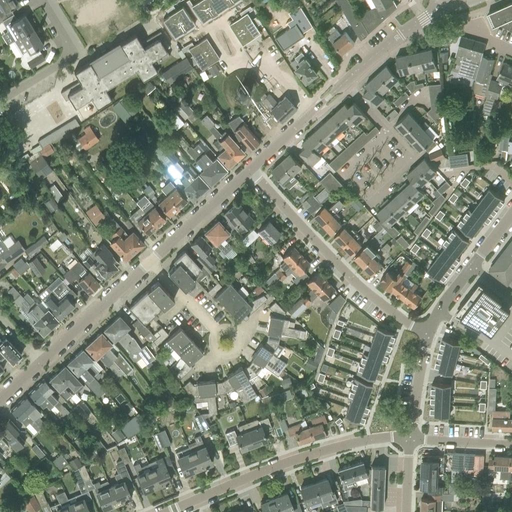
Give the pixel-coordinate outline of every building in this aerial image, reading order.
[(17,4),(15,0),(0,0),(0,6),(2,9),(0,10),(0,18),(1,21),(12,14),(9,9),(17,4)] [(203,23),(208,20),(212,17),(211,17),(210,14),(212,13),(203,0),(198,0),(199,1),(192,5),(203,23)] [(203,0),(212,13),(213,12),(215,15),(220,12),(224,10),(217,0),(203,0)] [(217,0),(224,10),(227,7),(232,4),(230,1),(232,0),(231,0),(217,0)] [(357,16),(347,0),(335,0),(359,39),(367,32),(394,8),(391,2),(379,8),(377,6),(371,9),(357,16)] [(366,0),(371,9),(377,6),(379,8),(391,2),(392,1),(391,0),(366,0)] [(511,30),(511,1),(488,13),(489,13),(493,21),(498,24),(499,25),(503,23),(504,25),(505,26),(507,27),(509,28),(509,29),(511,30)] [(304,36),(296,24),(282,3),(271,10),(285,31),(275,38),(283,50),(299,40),(301,43),(306,40),(304,37),(304,36)] [(172,6),(169,9),(172,13),(182,28),(184,27),(186,30),(190,27),(194,25),(183,7),(176,11),(172,6)] [(174,38),(177,35),(182,32),(180,29),(182,28),(172,13),(169,9),(166,11),(169,16),(162,20),(174,38)] [(229,24),(235,33),(238,31),(239,32),(254,23),(259,20),(257,17),(252,20),(247,13),(229,24)] [(16,19),(12,14),(1,21),(7,29),(14,41),(33,30),(24,14),(16,19)] [(260,33),(256,26),(261,23),(259,20),(254,23),(239,32),(240,34),(237,36),(243,45),(260,33)] [(42,45),(33,30),(14,41),(22,54),(20,55),(19,58),(19,62),(21,65),(23,67),(26,68),(28,69),(30,68),(44,59),(40,53),(37,48),(42,45)] [(336,30),(335,31),(327,37),(341,54),(354,44),(345,33),(340,37),(336,30)] [(94,59),(89,62),(73,72),(79,81),(60,93),(65,100),(69,99),(74,107),(90,97),(96,107),(110,99),(104,89),(137,69),(143,80),(157,71),(153,66),(170,56),(161,42),(164,39),(159,32),(141,43),(135,34),(114,47),(114,46),(113,47),(108,50),(106,51),(105,49),(100,52),(102,54),(100,55),(99,55),(100,56),(95,59),(94,58),(94,59)] [(458,46),(454,58),(462,60),(458,73),(475,78),(479,65),(482,56),(485,46),(485,44),(475,41),(464,37),(460,36),(458,46)] [(187,59),(189,62),(194,59),(209,50),(208,48),(211,46),(205,37),(188,49),(192,56),(187,59)] [(191,66),(196,62),(201,69),(219,58),(213,50),(213,49),(210,52),(209,50),(194,59),(189,62),(191,66)] [(419,52),(424,69),(425,73),(436,70),(431,49),(419,52)] [(295,57),(296,59),(291,64),(306,82),(317,74),(309,64),(310,63),(301,52),(295,57)] [(424,69),(419,52),(407,54),(412,72),(424,69)] [(412,72),(407,54),(396,57),(397,62),(389,68),(397,77),(399,75),(412,72)] [(475,79),(473,90),(473,93),(474,93),(486,97),(481,113),(489,115),(494,99),(490,97),(491,94),(486,93),(492,75),(487,73),(489,68),(492,59),(482,56),(479,65),(475,78),(475,79)] [(186,57),(181,60),(168,68),(175,79),(192,67),(186,57)] [(490,80),(486,93),(491,94),(490,97),(494,99),(497,100),(501,87),(506,85),(511,87),(511,65),(503,62),(497,77),(496,78),(496,79),(497,79),(499,80),(498,83),(490,80)] [(214,64),(208,68),(212,75),(218,71),(214,64)] [(386,66),(377,74),(389,87),(398,78),(397,77),(389,68),(386,66)] [(377,74),(369,81),(381,94),(389,87),(377,74)] [(250,106),(255,101),(250,95),(250,94),(250,93),(250,92),(250,91),(258,84),(254,79),(246,86),(245,86),(244,86),(243,86),(242,86),(241,86),(240,86),(239,87),(238,87),(237,88),(237,89),(236,90),(236,91),(236,92),(236,93),(236,94),(236,95),(236,96),(237,97),(238,98),(239,99),(240,99),(241,100),(242,100),(243,100),(244,100),(250,106)] [(146,94),(155,88),(149,81),(141,87),(146,94)] [(381,94),(369,81),(365,85),(368,89),(363,94),(375,107),(382,100),(384,98),(381,95),(381,94)] [(416,90),(415,85),(414,82),(409,83),(405,87),(412,94),(416,90)] [(130,94),(132,98),(139,93),(136,89),(130,94)] [(405,92),(399,97),(403,102),(409,96),(405,92)] [(124,97),(119,101),(119,102),(122,105),(132,116),(141,108),(128,94),(124,97)] [(284,97),(277,104),(268,95),(266,97),(262,101),(274,114),(281,121),(281,122),(295,109),(284,97)] [(403,102),(399,97),(393,102),(397,107),(403,102)] [(183,100),(177,105),(187,117),(193,111),(183,100)] [(117,101),(111,107),(112,108),(115,111),(122,105),(119,102),(119,101),(118,101),(117,101)] [(442,101),(430,102),(431,109),(443,113),(442,101)] [(356,124),(358,122),(365,116),(353,103),(348,107),(345,104),(341,107),(353,121),(356,124)] [(341,107),(332,115),(344,129),(353,121),(341,107)] [(394,109),(392,111),(385,118),(389,122),(398,114),(394,109)] [(443,113),(431,109),(427,112),(435,121),(443,113)] [(175,113),(167,119),(176,129),(183,122),(175,113)] [(416,122),(415,120),(408,113),(395,125),(403,133),(416,122)] [(344,129),(332,115),(323,124),(335,137),(344,129)] [(216,139),(235,160),(239,157),(240,157),(241,156),(241,154),(243,153),(237,145),(233,141),(224,131),(220,135),(212,125),(213,124),(206,116),(200,120),(207,128),(216,139)] [(239,119),(240,119),(238,117),(228,123),(238,140),(239,139),(243,142),(249,149),(253,146),(255,145),(257,143),(257,142),(258,141),(244,125),(239,119)] [(74,118),(37,141),(37,142),(39,145),(41,148),(48,143),(52,140),(61,135),(78,124),(74,118)] [(416,122),(403,133),(411,142),(424,131),(416,122)] [(335,137),(323,124),(315,132),(327,145),(330,148),(334,145),(330,141),(335,137)] [(87,147),(97,140),(88,127),(83,130),(85,133),(78,139),(85,149),(87,147)] [(375,127),(368,133),(366,135),(370,139),(379,131),(375,127)] [(437,144),(424,131),(411,142),(420,151),(424,148),(428,152),(437,144)] [(69,132),(63,135),(64,137),(69,143),(73,140),(69,133),(69,132)] [(315,132),(306,140),(318,153),(327,145),(315,132)] [(370,139),(366,135),(364,132),(355,140),(361,147),(370,139)] [(61,135),(52,140),(56,146),(65,141),(61,135)] [(500,137),(498,150),(501,150),(506,151),(508,141),(508,138),(500,137)] [(135,139),(126,147),(130,151),(139,143),(135,139)] [(216,139),(212,143),(220,152),(217,155),(227,167),(229,165),(230,165),(232,164),(232,163),(235,160),(216,139)] [(321,156),(318,153),(306,140),(302,143),(305,147),(300,152),(307,159),(312,164),(321,156)] [(361,147),(355,140),(346,148),(352,156),(361,147)] [(42,149),(38,151),(39,152),(40,154),(42,157),(53,150),(48,143),(41,148),(42,149)] [(162,143),(158,146),(173,163),(174,165),(178,161),(162,143)] [(196,144),(192,148),(192,149),(218,177),(221,174),(222,174),(224,173),(224,172),(226,170),(216,158),(212,162),(204,153),(196,144)] [(432,162),(444,157),(441,149),(437,144),(428,152),(429,155),(432,162)] [(39,145),(30,151),(33,155),(34,156),(39,152),(38,151),(42,149),(41,148),(39,145)] [(173,163),(158,146),(152,151),(167,168),(173,163)] [(126,147),(118,154),(122,158),(129,151),(126,147)] [(218,177),(192,149),(192,148),(191,147),(186,150),(189,154),(195,160),(197,163),(194,165),(192,163),(191,163),(200,173),(203,177),(210,184),(218,177)] [(352,156),(346,148),(337,157),(344,164),(352,156)] [(448,156),(450,168),(468,165),(467,153),(448,156)] [(26,154),(12,162),(14,166),(28,158),(26,154)] [(40,154),(29,162),(40,178),(52,170),(42,157),(40,154)] [(289,154),(281,162),(292,175),(301,167),(296,162),(289,154)] [(344,164),(337,157),(329,164),(335,172),(344,164)] [(115,170),(122,164),(116,158),(110,163),(115,170)] [(428,179),(429,178),(436,171),(425,158),(416,166),(428,179)] [(26,161),(16,169),(19,174),(30,167),(26,161)] [(281,162),(272,170),(286,186),(297,180),(292,175),(281,162)] [(173,163),(167,168),(166,169),(175,179),(177,177),(184,184),(185,186),(181,189),(185,193),(192,200),(200,193),(192,184),(181,173),(174,165),(173,163)] [(181,173),(192,184),(200,193),(208,186),(206,184),(201,179),(197,175),(189,165),(181,173)] [(428,179),(416,166),(407,175),(412,181),(415,184),(418,188),(422,184),(428,179)] [(103,169),(99,172),(99,173),(105,180),(109,177),(103,169)] [(341,184),(332,174),(330,172),(319,181),(322,184),(325,188),(331,194),(334,192),(339,188),(342,185),(341,184)] [(403,184),(401,186),(415,201),(424,193),(418,188),(415,184),(412,181),(408,184),(407,185),(407,184),(405,183),(403,184)] [(442,184),(438,188),(437,190),(441,194),(450,186),(449,184),(446,181),(442,184)] [(148,185),(143,189),(153,201),(155,204),(157,202),(156,201),(155,200),(156,199),(152,194),(154,192),(148,185)] [(115,188),(120,194),(123,192),(118,186),(115,188)] [(174,186),(171,189),(168,186),(163,191),(167,195),(178,208),(186,200),(179,193),(174,186)] [(415,201),(401,186),(397,190),(399,192),(394,197),(406,210),(415,201)] [(325,188),(313,198),(315,200),(306,208),(311,213),(318,206),(319,205),(321,203),(331,194),(325,188)] [(489,189),(483,197),(498,208),(504,200),(489,189)] [(445,198),(441,194),(432,202),(434,205),(437,208),(445,198)] [(178,208),(167,195),(162,199),(161,197),(156,201),(157,202),(162,208),(169,215),(178,208)] [(311,195),(309,197),(302,203),(306,208),(315,200),(313,198),(311,195)] [(354,196),(353,197),(349,201),(359,211),(364,206),(354,196)] [(406,210),(394,197),(389,201),(387,199),(384,203),(398,218),(406,210)] [(483,197),(477,204),(492,216),(498,208),(483,197)] [(51,199),(43,204),(48,211),(56,206),(51,199)] [(328,210),(321,203),(319,205),(318,206),(311,213),(322,225),(336,213),(339,211),(345,205),(339,200),(328,210)] [(141,210),(145,214),(156,227),(165,219),(150,202),(141,210)] [(238,234),(245,228),(252,221),(237,203),(228,210),(223,215),(227,219),(232,226),(238,234)] [(382,208),(376,213),(378,215),(382,219),(378,222),(382,227),(383,227),(387,231),(393,238),(399,233),(393,226),(391,228),(389,226),(398,218),(384,203),(380,206),(382,208)] [(95,204),(84,212),(94,226),(105,218),(95,204)] [(472,211),(471,212),(483,221),(486,224),(492,216),(477,204),(475,208),(472,211)] [(437,208),(434,205),(428,212),(432,215),(437,208)] [(71,206),(66,211),(75,221),(80,216),(71,206)] [(468,209),(462,217),(477,228),(483,221),(471,212),(472,211),(468,209)] [(336,213),(322,225),(331,234),(338,228),(341,225),(337,220),(340,217),(336,213)] [(156,227),(145,214),(141,218),(139,216),(135,220),(148,234),(156,227)] [(419,223),(423,227),(429,219),(425,216),(419,223)] [(462,217),(456,225),(471,236),(477,228),(462,217)] [(112,218),(108,221),(115,231),(115,230),(134,252),(143,244),(132,231),(127,236),(119,227),(112,218)] [(217,221),(204,233),(211,240),(229,260),(236,253),(231,248),(232,248),(223,238),(228,233),(224,228),(217,221)] [(252,229),(244,237),(241,240),(245,247),(250,243),(260,233),(269,243),(270,242),(272,243),(276,239),(275,237),(276,236),(279,233),(268,221),(261,228),(256,233),(252,229)] [(382,227),(378,222),(377,221),(373,225),(378,231),(382,227)] [(423,227),(419,223),(413,231),(417,234),(423,227)] [(344,227),(341,230),(333,237),(342,246),(356,233),(352,229),(348,233),(344,227)] [(453,229),(447,237),(462,248),(468,240),(453,229)] [(115,239),(110,243),(125,260),(126,258),(128,258),(130,256),(130,255),(131,254),(130,253),(133,251),(134,252),(115,230),(115,231),(110,234),(115,239)] [(61,233),(57,237),(62,242),(66,238),(61,233)] [(356,233),(342,246),(351,255),(358,248),(361,246),(356,241),(360,237),(356,233)] [(211,247),(207,243),(200,235),(190,245),(197,252),(199,255),(195,259),(199,263),(205,270),(208,273),(209,274),(216,267),(213,263),(214,262),(205,252),(211,247)] [(43,236),(24,250),(29,256),(47,242),(43,237),(43,236)] [(404,249),(409,245),(400,236),(396,240),(404,249)] [(447,237),(441,245),(444,247),(445,247),(456,255),(462,248),(447,237)] [(53,249),(61,243),(57,238),(49,244),(53,249)] [(511,240),(510,243),(509,243),(503,251),(504,251),(493,265),(492,265),(495,267),(492,271),(508,283),(507,282),(511,276),(511,240)] [(0,266),(5,263),(4,262),(23,249),(18,241),(14,244),(6,249),(0,242),(0,241),(0,266)] [(390,247),(387,243),(381,249),(385,253),(390,247)] [(97,248),(99,251),(95,255),(110,273),(116,267),(115,266),(118,263),(111,255),(112,255),(102,244),(97,248)] [(364,248),(361,251),(354,258),(363,267),(376,254),(372,250),(367,245),(364,248)] [(280,270),(275,275),(274,274),(266,281),(270,285),(278,278),(283,273),(284,272),(290,266),(301,255),(293,247),(286,254),(281,258),(285,261),(279,266),(281,268),(280,270)] [(444,247),(439,255),(454,266),(460,258),(456,255),(445,247),(444,247)] [(171,268),(167,272),(184,290),(195,280),(197,283),(208,273),(205,270),(199,263),(197,265),(184,251),(173,261),(176,264),(171,268)] [(380,258),(376,254),(363,267),(371,276),(378,268),(381,266),(377,261),(380,258)] [(95,255),(90,259),(88,257),(83,261),(92,272),(93,272),(100,279),(103,276),(104,278),(110,273),(95,255)] [(301,255),(290,266),(284,272),(287,275),(290,272),(295,278),(292,280),(296,285),(306,275),(302,271),(309,264),(301,255)] [(439,255),(433,262),(448,274),(454,266),(439,255)] [(35,258),(28,264),(35,274),(40,270),(37,265),(39,264),(35,258)] [(65,271),(62,274),(70,283),(75,278),(81,285),(88,293),(98,283),(91,276),(77,260),(65,271)] [(387,271),(385,274),(379,282),(391,291),(409,267),(411,264),(407,261),(397,275),(392,271),(390,273),(387,271)] [(433,262),(427,270),(442,282),(448,274),(433,262)] [(24,263),(15,271),(18,275),(19,275),(28,268),(24,263)] [(409,267),(391,291),(402,299),(410,289),(402,283),(406,278),(412,269),(409,267)] [(429,275),(424,271),(419,277),(424,281),(427,277),(429,275)] [(315,291),(326,281),(317,272),(310,279),(306,283),(312,288),(309,291),(307,293),(310,296),(315,291)] [(55,287),(48,293),(51,295),(57,302),(58,301),(62,305),(62,307),(67,312),(74,305),(70,301),(76,295),(70,289),(70,290),(62,281),(55,287)] [(315,291),(310,296),(307,299),(310,302),(318,295),(323,300),(327,296),(334,289),(326,281),(315,291)] [(138,319),(143,324),(161,308),(163,309),(173,299),(157,282),(128,308),(138,319)] [(217,282),(214,285),(207,292),(210,296),(218,289),(221,286),(217,282)] [(461,306),(458,309),(464,314),(461,318),(464,319),(465,320),(479,327),(480,328),(482,327),(484,328),(485,329),(488,325),(494,330),(500,323),(503,319),(510,310),(510,309),(508,307),(503,304),(501,302),(502,300),(501,299),(488,289),(485,287),(480,283),(479,282),(476,285),(473,290),(471,292),(475,295),(471,301),(467,298),(461,306)] [(223,288),(222,289),(215,295),(222,304),(236,291),(229,283),(223,288)] [(414,284),(410,289),(402,299),(414,308),(422,297),(414,291),(418,286),(414,284)] [(258,285),(254,289),(259,294),(263,290),(258,285)] [(57,302),(51,295),(48,293),(44,288),(37,295),(42,300),(49,308),(59,319),(62,316),(67,312),(62,307),(62,305),(58,301),(57,302)] [(244,299),(236,291),(222,304),(230,312),(244,299)] [(42,300),(37,305),(36,303),(35,303),(28,295),(26,293),(22,297),(50,328),(53,325),(54,326),(58,322),(57,321),(58,321),(47,309),(49,308),(42,300)] [(50,328),(22,297),(19,294),(13,300),(22,310),(21,311),(32,324),(31,325),(31,327),(34,330),(36,330),(37,329),(42,335),(50,328)] [(339,294),(332,301),(328,305),(336,314),(337,311),(344,300),(342,297),(339,294)] [(244,299),(230,312),(237,320),(242,316),(244,319),(253,311),(266,299),(263,295),(248,303),(244,299)] [(303,303),(300,300),(287,312),(290,315),(293,313),(303,303)] [(284,312),(274,302),(268,308),(272,312),(272,316),(269,315),(268,324),(299,330),(297,338),(303,339),(305,331),(287,327),(288,320),(283,319),(284,312)] [(306,306),(303,303),(293,313),(296,316),(306,306)] [(119,316),(111,323),(129,343),(140,357),(150,370),(154,366),(150,361),(155,358),(144,345),(140,348),(134,338),(125,330),(129,327),(119,316)] [(155,338),(153,335),(143,324),(138,319),(133,323),(144,336),(149,343),(155,338)] [(111,323),(103,330),(113,340),(116,337),(125,346),(129,352),(129,354),(133,360),(135,360),(140,357),(129,343),(111,323)] [(299,330),(268,324),(266,333),(268,333),(267,340),(278,345),(280,334),(297,338),(299,330)] [(155,338),(149,343),(150,344),(155,351),(158,348),(156,345),(168,335),(161,327),(156,332),(159,335),(155,338)] [(375,331),(373,336),(390,343),(394,334),(376,327),(375,331)] [(180,328),(172,335),(170,337),(166,341),(173,349),(187,336),(180,328)] [(95,338),(93,340),(122,373),(124,375),(132,368),(117,351),(114,353),(108,346),(111,343),(101,332),(99,334),(97,334),(94,336),(95,338)] [(187,336),(173,349),(181,357),(195,344),(187,336)] [(373,338),(369,346),(387,352),(390,343),(373,336),(373,338)] [(2,342),(0,340),(0,350),(12,363),(21,355),(5,338),(2,342)] [(442,339),(439,350),(457,354),(460,343),(442,339)] [(87,345),(85,347),(95,358),(98,355),(106,364),(116,375),(120,375),(122,373),(93,340),(91,341),(89,341),(86,344),(87,345)] [(261,344),(256,352),(282,370),(286,364),(276,357),(283,347),(278,345),(267,340),(263,346),(261,344)] [(184,361),(175,376),(179,379),(192,367),(189,364),(202,352),(195,344),(181,357),(184,361)] [(318,344),(313,360),(318,362),(323,349),(318,344)] [(366,354),(366,355),(379,360),(384,362),(387,352),(369,346),(366,354)] [(92,360),(89,357),(82,349),(74,356),(96,380),(101,376),(88,363),(92,360)] [(439,350),(437,359),(455,364),(457,354),(439,350)] [(252,360),(248,366),(256,375),(259,378),(260,378),(267,369),(277,376),(282,370),(256,352),(250,359),(252,360)] [(362,353),(358,364),(376,370),(379,360),(366,355),(366,354),(362,353)] [(74,356),(67,363),(80,377),(98,396),(105,391),(96,381),(96,380),(74,356)] [(307,358),(304,367),(308,368),(314,370),(317,363),(317,362),(307,358)] [(437,359),(434,370),(452,375),(455,364),(437,359)] [(358,364),(355,373),(372,380),(376,370),(358,364)] [(83,386),(71,373),(64,366),(57,373),(66,383),(71,389),(71,388),(75,393),(83,386)] [(241,368),(233,372),(250,400),(256,396),(247,380),(256,375),(248,366),(242,370),(241,368)] [(227,379),(221,382),(225,393),(234,388),(243,403),(250,400),(233,372),(226,377),(227,379)] [(66,383),(57,373),(49,380),(67,399),(71,395),(67,392),(71,389),(66,383)] [(285,385),(282,386),(283,389),(291,386),(288,377),(286,378),(287,380),(288,382),(289,384),(285,385)] [(353,378),(350,387),(367,393),(371,384),(353,378)] [(43,379),(36,386),(56,409),(63,417),(64,418),(69,413),(50,392),(53,389),(43,379)] [(490,380),(488,404),(487,414),(492,414),(492,419),(492,429),(508,430),(509,419),(509,414),(509,405),(495,405),(496,389),(494,389),(494,380),(490,380)] [(189,381),(183,386),(190,397),(194,403),(199,402),(207,401),(205,382),(196,383),(196,385),(193,386),(189,381)] [(205,382),(207,401),(208,413),(209,416),(216,414),(214,395),(225,393),(221,382),(214,383),(213,381),(205,382)] [(305,391),(303,383),(293,387),(295,394),(297,398),(307,395),(305,391)] [(431,384),(431,395),(450,396),(450,385),(431,384)] [(36,386),(28,393),(42,408),(45,405),(52,413),(53,412),(56,409),(36,386)] [(350,387),(346,398),(350,399),(350,398),(364,403),(367,393),(350,387)] [(290,388),(268,396),(270,403),(292,395),(290,388)] [(262,397),(261,398),(265,410),(272,408),(271,404),(270,403),(268,396),(268,395),(267,395),(262,397)] [(431,395),(431,405),(449,406),(450,396),(431,395)] [(25,396),(17,403),(40,428),(45,424),(36,414),(39,411),(25,396)] [(144,399),(143,399),(148,406),(149,405),(152,402),(148,396),(144,399)] [(170,396),(162,403),(170,412),(178,405),(170,396)] [(350,399),(347,408),(365,414),(368,405),(364,403),(350,398),(350,399)] [(40,428),(17,403),(10,410),(25,426),(29,423),(36,431),(40,428)] [(78,403),(72,408),(79,415),(84,411),(85,410),(78,403)] [(158,405),(151,411),(153,413),(156,417),(157,418),(164,412),(158,405)] [(431,405),(430,416),(449,417),(449,406),(431,405)] [(347,408),(344,417),(361,424),(365,414),(347,408)] [(84,411),(79,415),(84,421),(89,417),(84,411)] [(138,413),(129,420),(138,430),(147,423),(145,420),(138,413)] [(153,413),(145,420),(147,423),(148,424),(156,417),(153,413)] [(208,428),(202,419),(200,414),(194,417),(200,431),(208,428)] [(322,425),(327,423),(323,415),(310,420),(312,425),(307,427),(311,438),(325,433),(322,425)] [(256,419),(245,423),(253,446),(266,441),(263,432),(272,429),(268,420),(267,417),(258,420),(256,419)] [(138,431),(138,430),(129,420),(120,428),(127,437),(138,431)] [(5,422),(0,426),(0,429),(9,439),(7,441),(15,450),(24,443),(16,434),(19,431),(15,427),(10,421),(7,423),(5,422)] [(253,446),(245,423),(237,426),(240,434),(236,435),(233,430),(224,433),(225,436),(229,445),(237,442),(241,450),(253,446)] [(311,438),(307,427),(302,429),(300,423),(286,429),(289,437),(294,435),(297,443),(311,438)] [(118,429),(112,434),(117,440),(123,435),(118,429)] [(159,433),(165,446),(171,444),(164,430),(159,433)] [(165,446),(159,433),(153,435),(159,449),(165,446)] [(207,454),(202,441),(199,435),(194,438),(197,444),(189,447),(190,452),(198,469),(211,463),(207,454)] [(99,440),(89,448),(96,455),(107,449),(99,440)] [(35,444),(30,448),(39,459),(45,455),(35,444)] [(117,450),(124,464),(130,461),(123,447),(117,450)] [(89,448),(80,455),(86,462),(96,455),(89,448)] [(198,469),(190,452),(182,455),(180,451),(175,453),(180,466),(184,475),(198,469)] [(464,454),(453,453),(452,470),(464,471),(474,472),(473,475),(482,476),(483,465),(483,456),(484,456),(484,455),(483,455),(481,455),(464,454)] [(60,455),(51,462),(58,471),(67,463),(60,455)] [(422,461),(422,474),(436,475),(443,475),(443,466),(443,462),(444,456),(422,455),(422,461)] [(161,459),(148,465),(157,486),(171,480),(165,467),(171,464),(168,456),(161,459)] [(494,460),(488,460),(488,468),(500,469),(499,479),(509,479),(509,470),(510,457),(494,456),(494,460)] [(80,465),(76,458),(68,462),(73,470),(80,465)] [(362,462),(350,466),(354,479),(356,485),(367,482),(368,485),(370,485),(370,469),(365,469),(362,462)] [(138,463),(132,465),(144,492),(157,486),(148,465),(140,468),(138,463)] [(83,465),(77,468),(83,482),(90,479),(83,465)] [(130,498),(124,484),(131,481),(125,465),(116,469),(117,473),(114,475),(117,484),(109,487),(117,504),(130,498)] [(343,489),(356,485),(354,479),(350,466),(337,469),(343,489)] [(370,469),(370,485),(369,507),(372,507),(382,507),(384,467),(371,466),(370,469)] [(83,482),(77,468),(71,472),(77,485),(83,482)] [(422,474),(421,487),(429,487),(428,493),(441,494),(441,487),(436,487),(436,475),(422,474)] [(326,479),(313,483),(320,503),(320,505),(321,507),(329,505),(335,503),(326,479)] [(28,497),(33,493),(40,489),(36,481),(21,489),(28,497)] [(107,482),(99,485),(98,482),(92,484),(103,509),(117,504),(109,487),(107,482)] [(320,505),(320,503),(313,483),(300,488),(303,497),(305,504),(308,503),(309,508),(320,505)] [(47,503),(40,489),(33,493),(40,506),(47,503)] [(90,499),(87,491),(67,500),(72,511),(88,511),(84,501),(90,499)] [(58,503),(53,505),(49,507),(50,509),(51,511),(72,511),(67,500),(63,492),(55,495),(58,503)] [(286,493),(273,498),(278,511),(301,511),(298,503),(291,506),(286,493)] [(421,499),(420,511),(440,511),(441,500),(453,501),(453,495),(441,494),(428,493),(428,499),(421,499)] [(483,493),(481,511),(492,511),(493,508),(493,507),(489,507),(490,493),(483,493)] [(27,511),(30,511),(40,507),(33,494),(22,501),(27,511)] [(260,503),(263,511),(278,511),(273,498),(260,503)] [(342,503),(336,505),(338,511),(345,511),(343,505),(342,503)]
